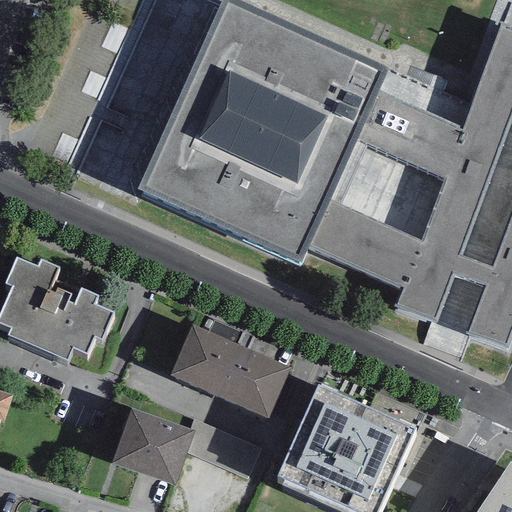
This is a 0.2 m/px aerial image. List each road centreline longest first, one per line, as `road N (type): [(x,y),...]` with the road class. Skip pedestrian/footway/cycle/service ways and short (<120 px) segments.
road 1 (residential): [(0,177),(505,410)]
road 2 (residential): [(505,410),(429,511)]
